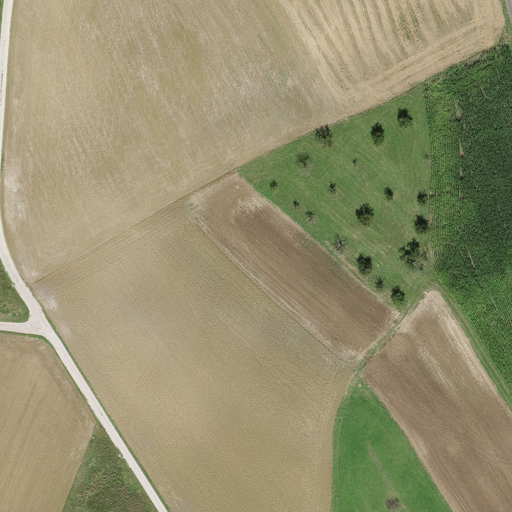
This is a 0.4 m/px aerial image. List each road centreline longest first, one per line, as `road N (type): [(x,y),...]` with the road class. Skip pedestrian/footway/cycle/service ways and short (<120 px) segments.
road 1 (track): [(19,286),(251,165)]
road 2 (track): [(161,511),(42,327)]
